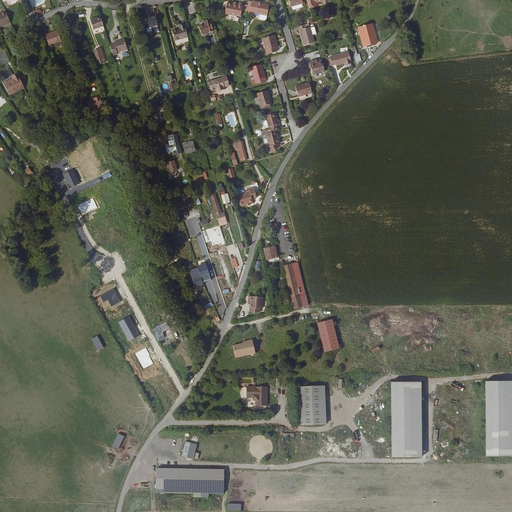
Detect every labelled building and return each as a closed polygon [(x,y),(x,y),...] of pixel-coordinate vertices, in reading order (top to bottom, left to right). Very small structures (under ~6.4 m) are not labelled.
[(253,0),(252,11),(262,13),(270,14),(271,5),(264,4),(264,2),(253,0)] [(244,3),(241,3),(241,5),(228,3),(226,13),(242,15),(244,3)] [(0,20),(1,23),(13,18),(8,7),(0,10),(0,20)] [(157,15),(145,18),(148,28),(159,24),(157,15)] [(103,26),(100,18),(96,19),(90,21),(93,30),(103,26)] [(203,35),(216,32),(212,19),(206,21),(207,25),(200,26),(203,35)] [(376,41),(370,22),(357,26),(363,45),(376,41)] [(176,39),(182,38),(189,36),(185,23),(180,25),(181,28),(173,30),(176,39)] [(306,24),(298,27),(299,31),(300,30),(305,45),(316,42),(311,27),(307,28),(306,24)] [(58,28),(46,33),(50,43),(62,37),(58,28)] [(275,40),(277,39),(276,35),(264,38),(268,53),(278,51),(277,47),(275,40)] [(114,45),(110,47),(113,56),(117,55),(117,54),(127,50),(127,48),(124,42),(124,40),(113,44),(114,45)] [(361,62),(356,46),(351,47),(357,63),(361,62)] [(102,47),(97,49),(103,64),(108,62),(102,47)] [(353,62),(350,51),(331,56),(334,65),(338,64),(338,65),(347,62),(348,64),(353,62)] [(313,75),(326,72),(323,61),(311,65),(313,75)] [(255,84),(267,81),(263,64),(253,67),(256,80),(254,81),(255,84)] [(9,93),(24,86),(17,72),(12,75),(13,77),(3,82),(9,93)] [(220,88),(220,90),(226,89),(225,87),(230,86),(227,75),(222,76),(222,77),(209,81),(212,90),(217,89),(220,88)] [(299,96),(313,92),(310,82),(297,86),(299,96)] [(268,104),(271,104),(272,103),(270,95),(269,95),(268,90),(258,93),(262,106),(263,106),(264,109),(269,107),(268,104)] [(104,108),(99,97),(93,100),(94,101),(87,104),(91,114),(104,108)] [(170,110),(167,99),(161,102),(162,104),(160,108),(166,112),(170,110)] [(277,130),(280,129),(277,113),(267,115),(270,129),(269,130),(270,132),(277,130)] [(270,132),(267,133),(270,146),(269,146),(270,150),(280,148),(279,143),(281,143),(277,130),(270,132)] [(182,157),(177,138),(169,140),(170,146),(169,146),(170,149),(166,150),(168,157),(174,156),(175,159),(176,159),(182,157)] [(186,154),(196,151),(194,141),(183,143),(186,154)] [(235,143),(236,150),(238,149),(240,148),(241,152),(239,153),(241,158),(246,156),(242,141),(235,143)] [(171,171),(178,169),(176,159),(175,159),(168,161),(171,171)] [(240,217),(246,216),(248,215),(251,215),(250,212),(255,211),(252,202),(248,203),(249,208),(238,210),(240,217)] [(217,222),(221,232),(224,231),(224,230),(227,229),(225,220),(222,221),(217,222)] [(225,251),(220,237),(215,239),(220,253),(225,251)] [(278,253),(278,252),(275,242),(266,245),(268,255),(269,255),(278,253)] [(235,258),(230,260),(234,268),(239,266),(235,258)] [(294,308),(310,304),(298,258),(282,262),(294,308)] [(214,284),(210,272),(203,274),(206,286),(214,284)] [(133,293),(138,302),(144,299),(139,290),(133,293)] [(263,297),(249,296),(249,302),(251,302),(250,312),(261,312),(261,309),(263,309),(263,297)] [(157,324),(154,316),(159,314),(156,307),(145,311),(150,326),(157,324)] [(325,350),(339,346),(332,317),(318,321),(325,350)] [(170,322),(155,329),(160,337),(162,340),(168,337),(165,332),(173,328),(170,322)] [(240,344),(240,355),(260,355),(260,343),(253,342),(253,344),(251,344),(240,344)] [(511,456),(511,381),(492,381),(492,457),(511,456)] [(426,457),(426,382),(396,382),(396,457),(426,457)] [(271,386),(260,386),(258,386),(251,386),(251,397),(257,397),(257,400),(260,399),(260,405),(271,405),(271,386)] [(329,424),(329,386),(303,386),(303,424),(329,424)] [(453,430),(455,427),(443,421),(442,424),(453,430)] [(118,433),(112,446),(119,449),(124,436),(118,433)] [(182,456),(193,459),(197,444),(186,440),(182,456)] [(157,468),(156,493),(224,494),(224,469),(157,468)]
